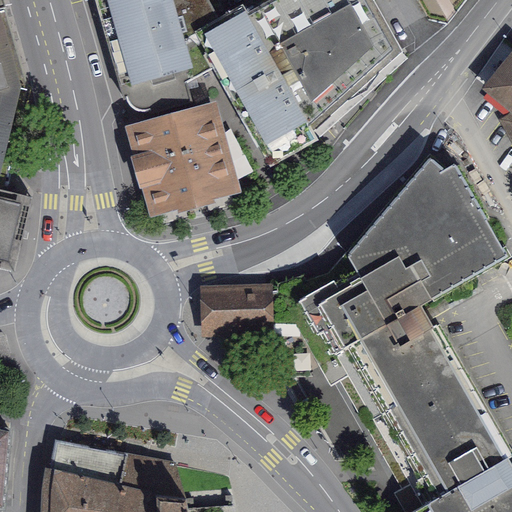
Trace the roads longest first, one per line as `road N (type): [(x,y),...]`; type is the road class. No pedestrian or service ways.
road 1 (secondary): [(437,76),(346,182),(260,238)]
road 2 (secondary): [(68,384),(93,394),(172,386),(233,404)]
road 3 (residential): [(511,215),(437,76)]
road 4 (unknown): [(216,86),(295,221)]
road 5 (secondary): [(71,118),(44,269)]
road 6 (secondary): [(338,511),(233,404)]
road 7 (secondary): [(122,245),(71,118)]
road 8 (secondary): [(70,249),(59,322),(72,345),(106,358)]
road 9 (secondary): [(71,118),(77,188),(70,249)]
road 10 (secondary): [(43,0),(71,118)]
road 11 (secondary): [(260,238),(141,254)]
